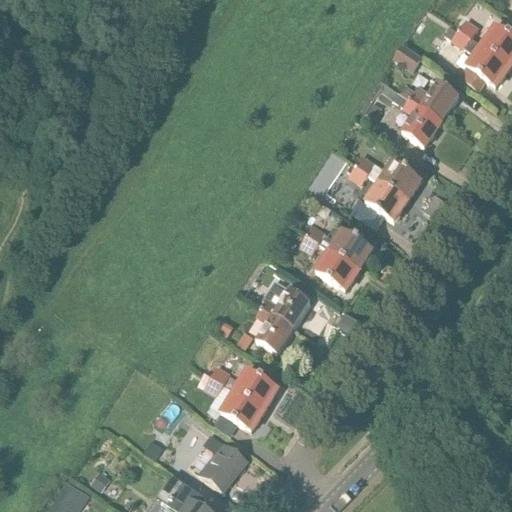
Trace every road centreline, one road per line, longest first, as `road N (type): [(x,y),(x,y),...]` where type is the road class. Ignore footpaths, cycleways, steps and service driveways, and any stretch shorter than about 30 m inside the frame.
road 1 (residential): [(511,154),(305,456),(305,472),(333,502)]
road 2 (tertiary): [(333,502),(442,387),(511,292)]
